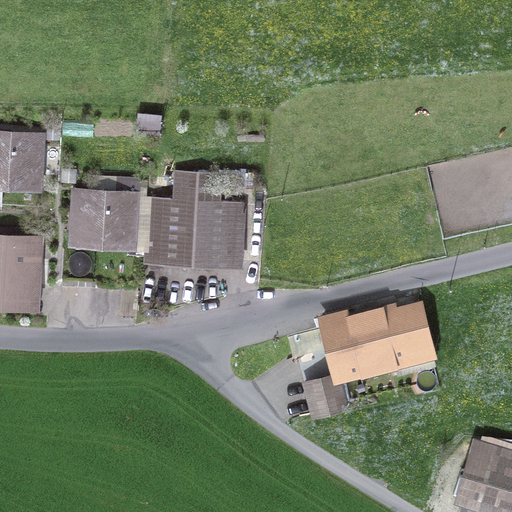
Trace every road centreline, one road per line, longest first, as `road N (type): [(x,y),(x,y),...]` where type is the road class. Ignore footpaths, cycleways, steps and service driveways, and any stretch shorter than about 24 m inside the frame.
road 1 (unclassified): [(0,336),(187,330),(511,249)]
road 2 (track): [(412,511),(269,421),(187,330)]
